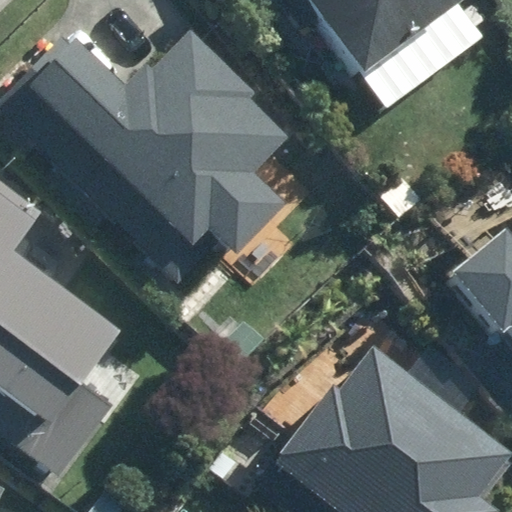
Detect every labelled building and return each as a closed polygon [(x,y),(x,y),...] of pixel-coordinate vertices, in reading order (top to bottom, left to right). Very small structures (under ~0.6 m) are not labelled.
[(289,0),(313,27),(319,22),(372,85),(467,4),(463,0),(289,0)] [(59,39),(10,92),(188,254),(204,236),(234,263),(280,213),(254,189),(292,147),(254,111),(260,104),(187,36),(151,76),(143,69),(119,94),(59,39)] [(34,233),(0,205),(0,403),(40,438),(22,458),(50,482),(109,413),(82,389),(119,346),(14,256),(34,233)] [(507,235),(448,281),(496,343),(506,335),(511,343),(511,237),(510,239),(507,235)] [(272,468),(324,511),(490,511),(482,505),(511,470),(368,352),(272,468)]
